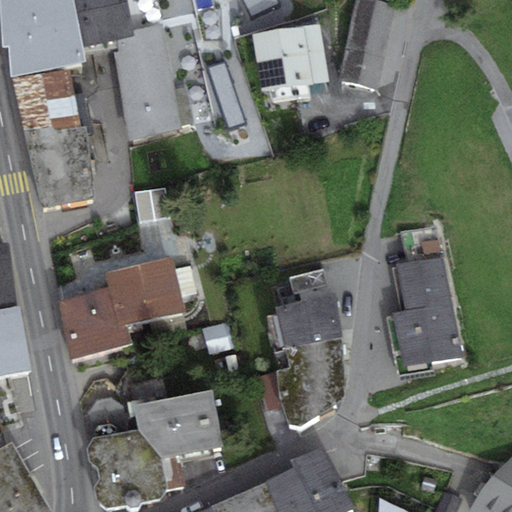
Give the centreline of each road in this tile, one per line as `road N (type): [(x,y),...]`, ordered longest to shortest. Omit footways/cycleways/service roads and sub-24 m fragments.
road 1 (residential): [(168,511),(349,425),(368,253),(420,22)]
road 2 (primary): [(0,118),(72,511)]
road 3 (residential): [(511,110),(466,39),(420,22)]
